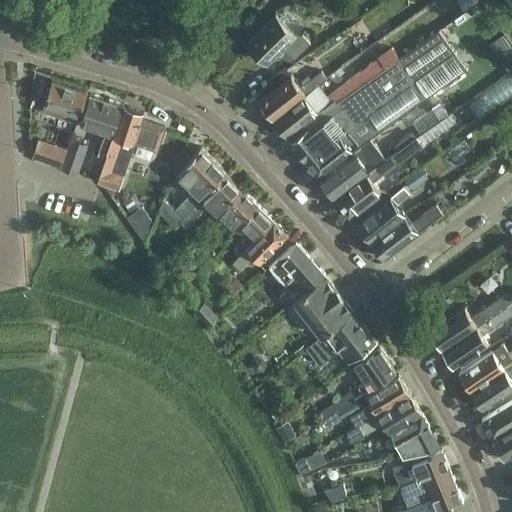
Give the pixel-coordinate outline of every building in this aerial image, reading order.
[(294,33),(275,13),(246,40),(267,61),(281,47),(293,58),(310,41),(298,29),(294,33)] [(439,27),(377,71),(344,94),(335,101),(307,124),(304,120),(286,135),(293,143),(292,143),(318,175),(352,148),(369,136),(467,67),(439,27)] [(311,49),(291,63),(298,72),(316,57),(311,49)] [(320,69),(299,85),(283,66),(267,79),(274,87),(258,99),(273,117),(315,84),(326,76),(320,69)] [(76,120),(86,91),(52,79),(42,109),(76,120)] [(315,84),(273,117),(286,135),(304,120),(329,101),(315,84)] [(105,156),(122,103),(90,92),(80,120),(92,124),(90,131),(102,135),(96,153),(105,156)] [(157,148),(164,125),(141,117),(144,110),(122,103),(105,156),(97,180),(118,187),(123,173),(112,169),(113,165),(124,169),(134,140),(157,148)] [(386,157),(335,196),(348,213),(379,189),(371,179),(382,171),(384,173),(422,143),(415,134),(386,157)] [(335,196),(386,157),(369,136),(352,148),(318,175),(335,196)] [(71,137),(61,166),(78,171),(88,143),(71,137)] [(32,157),(60,167),(63,158),(49,153),(51,145),(37,140),(32,157)] [(194,187),(175,207),(183,215),(226,172),(199,144),(179,172),(194,187)] [(419,166),(404,178),(412,188),(427,176),(419,166)] [(185,225),(207,202),(217,211),(242,187),(226,172),(183,215),(180,219),(185,225)] [(395,202),(408,192),(403,186),(356,222),(370,240),(404,213),(395,202)] [(234,227),(258,202),(242,187),(217,211),(212,217),(215,220),(221,214),(234,227)] [(158,208),(175,224),(180,219),(183,215),(175,207),(163,196),(163,197),(158,208)] [(233,247),(239,253),(274,218),(258,202),(234,227),(243,237),(233,247)] [(411,222),(410,221),(404,213),(370,240),(382,256),(440,211),(435,204),(411,222)] [(239,253),(232,260),(239,267),(252,254),(260,261),(288,233),(274,218),(239,253)] [(286,304),(293,298),(300,293),(325,274),(296,241),(268,265),(288,288),(279,296),(286,304)] [(210,263),(221,272),(227,265),(215,256),(210,263)] [(183,259),(171,270),(184,283),(196,272),(183,259)] [(294,298),(321,333),(353,309),(325,273),(325,274),(300,293),(294,298)] [(442,345),(506,303),(511,299),(505,290),(470,313),(464,305),(431,328),(442,345)] [(200,303),(195,298),(190,303),(208,323),(217,315),(203,300),(200,303)] [(506,303),(442,345),(455,364),(488,342),(481,332),(511,312),(506,303)] [(321,333),(305,345),(319,363),(338,349),(347,361),(375,339),(353,309),(321,333)] [(470,388),(511,360),(511,347),(508,350),(503,342),(458,370),(470,388)] [(362,392),(395,370),(390,363),(391,363),(378,343),(353,362),(365,379),(357,384),(362,392)] [(511,360),(470,388),(482,407),(511,387),(511,378),(509,374),(511,372),(511,360)] [(350,415),(356,425),(409,392),(398,373),(365,393),(370,402),(350,415)] [(356,425),(347,430),(352,439),(382,421),(387,430),(390,428),(421,411),(409,392),(356,425)] [(359,405),(354,398),(324,418),(328,425),(359,405)] [(511,425),(511,399),(481,418),(492,437),(511,425)] [(276,401),(268,406),(275,417),(283,412),(276,401)] [(403,452),(406,452),(408,451),(426,448),(439,445),(421,411),(390,428),(403,452)] [(288,419),(276,425),(284,440),(296,433),(288,419)] [(504,456),(511,450),(511,425),(492,437),(504,456)] [(321,448),(296,461),(301,472),(327,459),(321,448)] [(398,453),(403,466),(413,464),(417,475),(418,476),(427,473),(429,478),(450,470),(441,449),(429,453),(426,448),(408,451),(406,452),(403,452),(398,453)] [(462,500),(450,470),(429,478),(427,473),(418,476),(417,475),(399,483),(407,504),(403,506),(405,511),(451,511),(453,511),(450,505),(462,500)] [(346,495),(343,483),(323,488),(330,499),(346,495)]
